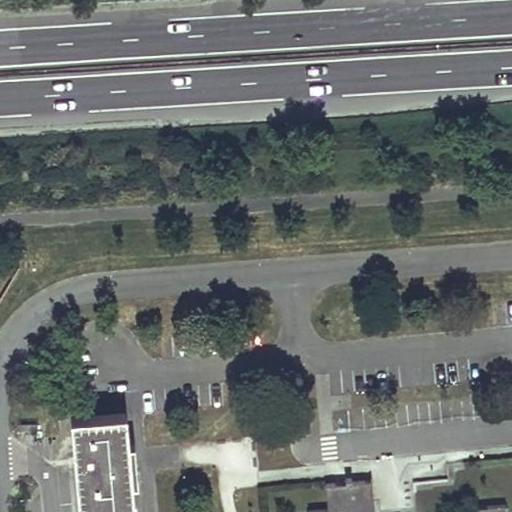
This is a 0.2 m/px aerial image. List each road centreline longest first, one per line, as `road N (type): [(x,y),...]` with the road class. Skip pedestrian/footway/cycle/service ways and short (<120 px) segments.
road 1 (residential): [(511,256),(96,287),(39,309),(17,330),(0,368)]
road 2 (trunk): [(511,19),(0,49)]
road 3 (trunk): [(0,99),(511,69)]
